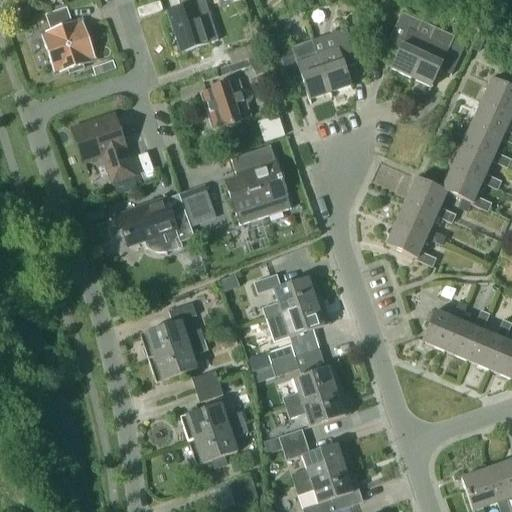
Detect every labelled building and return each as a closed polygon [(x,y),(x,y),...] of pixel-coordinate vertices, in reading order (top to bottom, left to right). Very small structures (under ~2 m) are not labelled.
[(208,15),(205,5),(203,0),(177,0),(180,8),(167,12),(180,53),(217,42),(208,15)] [(54,75),(95,61),(81,20),(71,23),(66,8),(45,15),(50,30),(40,34),(54,75)] [(390,69),(410,79),(433,28),(421,23),(400,14),(386,46),(398,52),(390,69)] [(329,94),(350,87),(344,68),(356,64),(350,45),(362,41),(357,26),(311,42),(329,94)] [(410,79),(430,88),(438,70),(450,75),(465,43),(444,34),(444,33),(433,28),(410,79)] [(478,53),(484,42),(476,38),(470,49),(478,53)] [(311,42),(299,46),(278,53),(289,87),(302,83),(308,101),(329,94),(311,42)] [(234,51),(239,68),(263,62),(258,45),(234,51)] [(91,69),(94,77),(115,70),(112,62),(91,69)] [(227,67),(201,75),(203,82),(229,73),(227,67)] [(237,122),(251,117),(239,80),(224,85),(224,83),(213,86),(214,89),(199,93),(211,130),(226,126),(227,128),(238,125),(237,122)] [(479,105),(510,119),(511,119),(511,90),(490,80),(479,105)] [(511,135),(504,132),(510,119),(479,105),(469,127),(501,141),(511,145),(511,135)] [(262,121),(270,142),(291,135),(283,114),(262,121)] [(112,183),(133,175),(124,149),(125,148),(114,116),(71,131),(82,163),(103,156),(112,183)] [(459,148),(491,163),(507,170),(511,161),(495,154),(501,141),(469,127),(459,148)] [(236,180),(225,184),(236,216),(237,215),(240,226),(289,210),(285,200),(286,199),(274,160),(269,147),(230,160),(234,173),(236,180)] [(485,176),(491,163),(459,148),(449,170),(481,185),(497,192),(501,183),(485,176)] [(449,170),(440,190),(447,194),(471,204),(470,206),(487,214),(491,205),(475,198),(481,185),(449,170)] [(404,204),(436,218),(452,225),(456,217),(440,210),(447,194),(440,190),(415,179),(404,204)] [(215,189),(189,197),(199,225),(224,216),(215,189)] [(116,216),(128,248),(144,242),(146,249),(150,251),(155,253),(159,253),(164,254),(165,257),(167,256),(166,254),(181,248),(180,243),(193,238),(178,196),(165,201),(164,199),(116,216)] [(102,204),(83,211),(88,225),(107,218),(102,204)] [(430,232),(436,218),(404,204),(394,226),(426,240),(442,247),(446,239),(430,232)] [(426,240),(394,226),(385,246),(416,260),(415,262),(432,269),(436,261),(420,254),(426,240)] [(310,289),(316,287),(313,277),(280,288),(276,276),(252,284),(257,296),(272,291),(277,304),(261,309),(265,320),(315,303),(310,289)] [(445,353),(459,321),(465,305),(457,302),(450,318),(434,311),(420,342),(445,353)] [(320,317),(315,303),(265,320),(268,331),(284,325),(289,339),(329,325),(326,315),(320,317)] [(172,324),(139,335),(147,360),(204,340),(200,330),(184,335),(180,322),(195,317),(191,304),(168,312),(172,324)] [(472,327),(459,321),(445,353),(467,362),(481,331),(488,315),(479,311),(472,327)] [(489,372),(503,340),(510,324),(501,321),(494,336),(481,331),(467,362),(489,372)] [(220,337),(224,351),(237,347),(232,333),(220,337)] [(147,360),(152,373),(156,384),(196,370),(192,356),(207,351),(204,340),(147,360)] [(511,343),(503,340),(489,372),(510,380),(511,375),(511,343)] [(289,347),(266,355),(270,366),(294,358),(289,347)] [(294,358),(270,366),(274,378),(298,370),(294,358)] [(331,378),(337,377),(333,366),(292,380),(297,394),(281,399),(285,410),(336,392),(331,378)] [(214,373),(191,380),(195,392),(218,384),(214,373)] [(218,384),(195,392),(199,403),(222,396),(218,384)] [(340,406),(336,392),(285,410),(289,421),(304,415),(309,429),(350,415),(346,404),(340,406)] [(220,404),(179,418),(188,442),(244,423),(241,413),(225,418),(220,404)] [(188,442),(192,456),(196,467),(212,461),(216,473),(229,469),(225,457),(237,453),(232,439),(248,434),(244,423),(188,442)] [(278,439),(263,444),(267,455),(281,450),(305,442),(301,430),(277,438),(278,439)] [(305,442),(281,450),(285,462),(301,457),(305,470),(289,476),(293,486),(344,469),(340,455),(345,454),(342,443),(309,454),(305,442)] [(511,466),(510,462),(486,470),(497,504),(499,511),(511,511),(507,500),(511,498),(511,466)] [(349,483),(344,469),(293,486),(297,497),(312,492),(317,505),(301,510),(301,511),(328,511),(325,503),(358,492),(355,481),(349,483)] [(497,504),(486,470),(461,479),(471,511),(483,511),(483,509),(497,504)] [(249,475),(226,483),(230,495),(253,487),(249,475)] [(253,487),(230,495),(234,507),(257,499),(253,487)]
